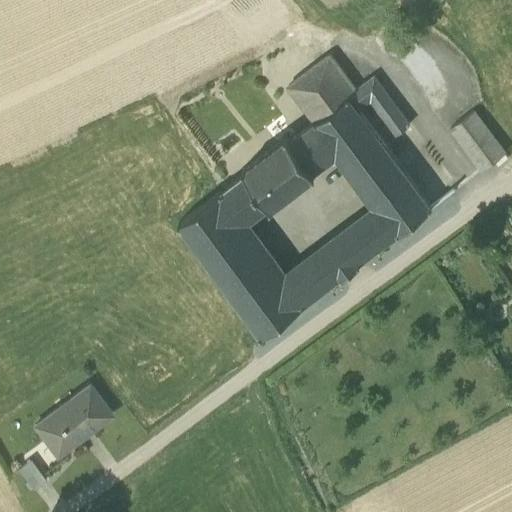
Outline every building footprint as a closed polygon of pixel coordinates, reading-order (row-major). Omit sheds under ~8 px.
[(289,86),(315,121),(349,96),(348,95),(357,89),(343,71),(330,54),(289,86)] [(348,95),(349,96),(358,109),(371,100),(396,134),(410,124),(374,76),(357,89),(348,95)] [(371,213),(340,237),(358,262),(431,208),(432,207),(358,109),(349,96),(315,121),(337,149),(376,202),(379,206),(371,213)] [(451,128),(481,169),(504,152),(474,111),(451,128)] [(282,118),(269,128),(277,139),(290,128),(282,118)] [(268,202),(271,206),(315,172),(312,168),(337,149),(315,121),(291,139),(288,135),(243,169),(246,173),(268,202)] [(246,173),(221,191),(244,221),(268,202),(246,173)] [(286,278),(244,221),(221,191),(178,223),(261,335),(304,303),(286,278)] [(368,208),(371,213),(379,206),(376,202),(368,208)] [(340,237),(325,248),(343,273),(358,262),(340,237)] [(325,248),(286,278),(304,303),(343,273),(325,248)] [(52,437),(63,452),(112,415),(90,385),(35,426),(47,441),(52,437)] [(18,469),(33,490),(46,480),(31,459),(18,469)]
